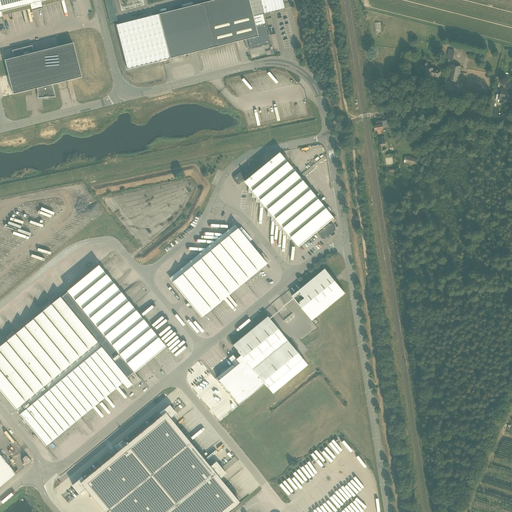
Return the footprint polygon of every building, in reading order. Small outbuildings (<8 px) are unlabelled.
[(0,0),(0,18),(3,18),(3,16),(31,9),(31,11),(42,8),(42,6),(64,0),(69,0),(70,1),(71,1),(70,1),(72,0),(0,0)] [(230,44),(238,41),(243,40),(248,39),(250,49),(270,44),(268,35),(269,34),(269,32),(267,33),(266,26),(265,24),(263,14),(272,12),(273,12),(284,9),(282,0),(214,0),(158,14),(159,15),(170,59),(178,57),(180,56),(189,54),(194,52),(230,44)] [(32,46),(12,51),(14,58),(4,60),(13,94),(37,88),(38,98),(55,97),(55,96),(52,85),(81,77),(73,43),(34,53),(32,46)] [(448,80),(458,83),(461,67),(451,65),(448,80)] [(433,76),(438,77),(440,71),(426,67),(424,77),(431,78),(431,75),(434,76),(433,76)] [(501,89),(499,98),(500,98),(507,99),(507,100),(511,100),(511,83),(511,91),(501,89)] [(334,218),(302,180),(280,153),(260,170),(259,168),(259,166),(256,162),(254,161),(234,178),(234,180),(237,184),(239,185),(245,180),(246,181),(245,182),(249,187),(249,193),(253,193),(252,198),(257,198),(256,202),(260,203),(260,207),(265,207),(265,206),(268,210),(268,216),(272,217),(272,221),(276,221),(275,225),(280,226),(279,230),(283,230),(283,235),(287,235),(287,239),(291,240),(291,238),(299,247),(319,231),(320,232),(319,233),(319,235),(323,239),(325,239),(335,231),(336,228),(332,224),(330,224),(329,224),(328,223),(331,221),(334,218)] [(201,317),(266,264),(266,263),(268,261),(262,253),(259,255),(237,229),(172,282),(201,317)] [(45,446),(76,421),(98,402),(122,383),(127,388),(131,385),(133,387),(141,381),(134,373),(165,347),(98,265),(67,291),(68,292),(60,298),(60,297),(0,346),(0,390),(15,409),(16,408),(20,414),(45,446)] [(345,293),(333,279),(325,269),(292,296),(312,320),(345,293)] [(266,387),(267,387),(272,394),(307,365),(287,341),(267,317),(233,345),(237,351),(241,355),(236,359),(233,354),(228,358),(233,364),(217,377),(219,379),(218,380),(238,405),(264,384),(266,387)] [(80,476),(71,483),(72,485),(78,492),(83,487),(85,489),(104,511),(225,511),(238,501),(220,479),(221,478),(219,476),(224,472),(214,460),(209,464),(207,462),(207,463),(170,419),(171,418),(169,416),(175,412),(168,403),(158,411),(160,413),(124,443),(121,439),(113,445),(117,449),(82,478),(80,476)] [(0,486),(15,474),(0,454),(0,486)]
